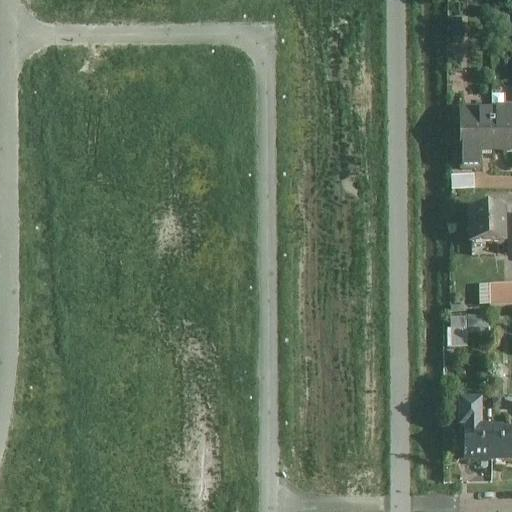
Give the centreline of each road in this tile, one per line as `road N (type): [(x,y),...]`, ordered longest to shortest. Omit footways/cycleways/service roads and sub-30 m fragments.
road 1 (residential): [(3,37),(228,39),(255,50),(265,75),(273,511)]
road 2 (residential): [(3,37),(10,144),(0,389)]
